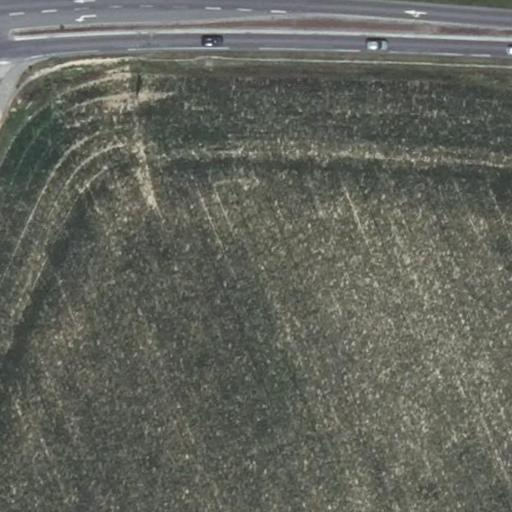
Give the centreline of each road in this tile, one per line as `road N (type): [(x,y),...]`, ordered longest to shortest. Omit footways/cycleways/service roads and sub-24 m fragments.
road 1 (track): [(511,70),(53,72),(27,79),(0,111)]
road 2 (secondary): [(0,24),(307,16),(511,25)]
